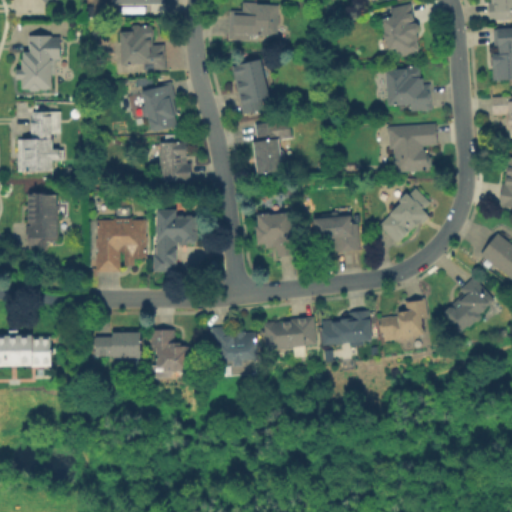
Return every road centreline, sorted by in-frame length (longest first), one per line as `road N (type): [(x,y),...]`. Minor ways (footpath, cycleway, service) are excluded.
road 1 (residential): [(449,0),(464,190),(429,253),(372,280),(205,299),(89,300)]
road 2 (residential): [(192,0),(193,64),(225,186),(236,295)]
